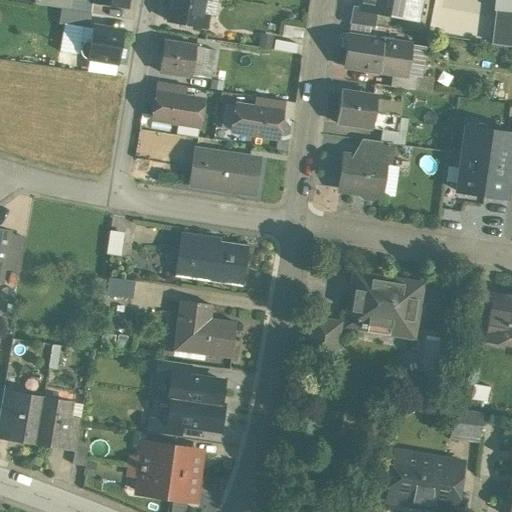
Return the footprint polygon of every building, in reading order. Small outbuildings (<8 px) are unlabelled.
[(69,0),(46,0),(46,7),(68,10),(69,0)] [(203,0),(171,0),(168,21),(206,28),(208,16),(201,15),(203,0)] [(377,14),(417,22),(421,0),(359,0),(359,5),(357,10),(377,14)] [(511,0),(495,0),(495,10),(511,11),(511,0)] [(353,4),(350,24),(369,27),(374,28),(377,14),(357,10),(359,5),(353,4)] [(92,14),(67,10),(64,22),(89,27),(92,14)] [(511,11),(495,10),(491,44),(511,47),(511,11)] [(350,24),(348,36),(367,39),(369,27),(350,24)] [(122,31),(93,26),(91,42),(87,42),(84,43),(82,46),(81,49),(81,52),(82,55),(85,58),(88,59),(116,64),(122,31)] [(367,39),(348,36),(343,67),(378,72),(383,42),(367,39)] [(297,44),(275,40),(273,51),(295,55),(297,44)] [(412,45),(383,42),(378,72),(392,75),(407,77),(407,76),(412,45)] [(195,48),(164,43),(159,72),(190,77),(192,63),(200,64),(203,49),(195,48)] [(200,64),(192,63),(190,77),(210,79),(215,51),(203,49),(200,64)] [(230,54),(215,51),(210,79),(225,82),(230,54)] [(290,55),(269,51),(265,72),(286,76),(290,55)] [(407,77),(392,75),(390,87),(431,93),(432,79),(407,76),(407,77)] [(184,87),(159,83),(157,95),(183,99),(184,87)] [(376,97),(341,92),(336,123),(371,128),(374,112),(376,97)] [(157,95),(156,94),(152,119),(198,126),(201,101),(183,99),(157,95)] [(282,101),(256,97),(255,109),(280,113),(282,101)] [(504,111),(505,102),(486,101),(486,110),(504,111)] [(255,109),(236,106),(232,131),(278,138),(281,113),(280,113),(255,109)] [(399,116),(374,112),(371,128),(382,130),(396,132),(398,118),(399,116)] [(396,132),(382,130),(380,143),(392,145),(402,146),(406,120),(398,118),(396,132)] [(458,192),(507,198),(511,159),(511,158),(511,134),(466,129),(458,192)] [(380,143),(363,140),(360,159),(360,160),(385,164),(384,165),(389,166),(392,145),(380,143)] [(258,160),(195,150),(190,186),(253,195),(258,160)] [(385,164),(360,160),(360,159),(343,157),(338,190),(359,192),(362,197),(372,198),(377,195),(380,196),(384,165),(385,164)] [(130,219),(115,217),(112,232),(128,235),(130,219)] [(210,239),(181,234),(175,276),(241,285),(246,247),(209,242),(210,239)] [(7,236),(6,236),(0,268),(1,268),(19,271),(25,239),(7,236)] [(421,287),(354,276),(345,328),(412,339),(421,287)] [(134,282),(109,278),(106,296),(132,300),(134,282)] [(511,299),(491,296),(487,317),(483,339),(484,339),(511,344),(511,299)] [(211,306),(180,301),(173,351),(175,351),(175,349),(204,353),(204,355),(231,359),(235,323),(209,320),(211,306)] [(487,317),(473,315),(468,342),(483,345),(484,339),(483,339),(487,317)] [(338,325),(311,320),(305,355),(332,359),(338,325)] [(171,375),(190,378),(191,366),(157,361),(155,372),(171,375)] [(171,399),(220,407),(224,383),(190,378),(171,375),(168,399),(171,399)] [(490,387),(472,384),(470,399),(487,402),(490,387)] [(40,400),(13,395),(10,411),(5,439),(5,440),(33,444),(40,400)] [(182,426),(220,432),(223,407),(220,407),(171,399),(168,424),(182,426)] [(68,405),(40,400),(33,444),(60,449),(61,448),(65,421),(68,405)] [(0,408),(0,436),(5,439),(10,411),(0,408)] [(482,413),(455,409),(451,436),(479,440),(482,413)] [(79,421),(65,421),(61,448),(75,447),(76,441),(79,421)] [(148,421),(146,433),(172,437),(181,438),(182,426),(168,424),(148,421)] [(172,437),(146,433),(144,445),(171,448),(172,437)] [(88,443),(76,441),(75,447),(72,464),(84,466),(88,443)] [(171,448),(144,445),(141,465),(128,463),(127,467),(196,476),(199,452),(171,448)] [(461,465),(396,453),(390,493),(423,498),(421,505),(444,509),(445,508),(455,510),(461,465)] [(196,476),(127,467),(127,469),(141,471),(138,492),(192,500),(196,476)]
